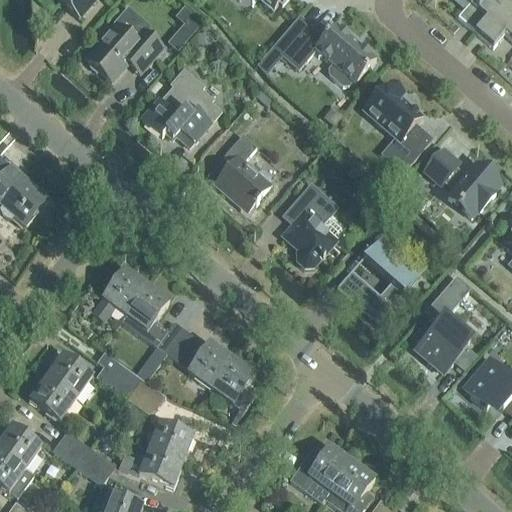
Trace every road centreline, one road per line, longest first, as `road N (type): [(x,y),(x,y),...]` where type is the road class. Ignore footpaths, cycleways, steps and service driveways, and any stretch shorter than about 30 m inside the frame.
road 1 (residential): [(326,374),(118,194)]
road 2 (residential): [(488,511),(326,374)]
road 3 (residential): [(0,360),(118,194)]
road 4 (residential): [(511,122),(403,27),(392,0)]
road 5 (residential): [(225,511),(326,374)]
road 6 (residential): [(118,194),(0,94)]
